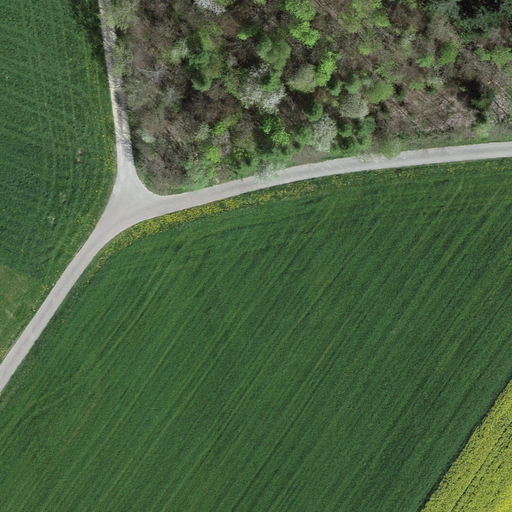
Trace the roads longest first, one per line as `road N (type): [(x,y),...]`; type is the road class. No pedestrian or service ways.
road 1 (track): [(0,382),(76,267),(130,211),(320,169),(511,149)]
road 2 (track): [(130,211),(109,0)]
